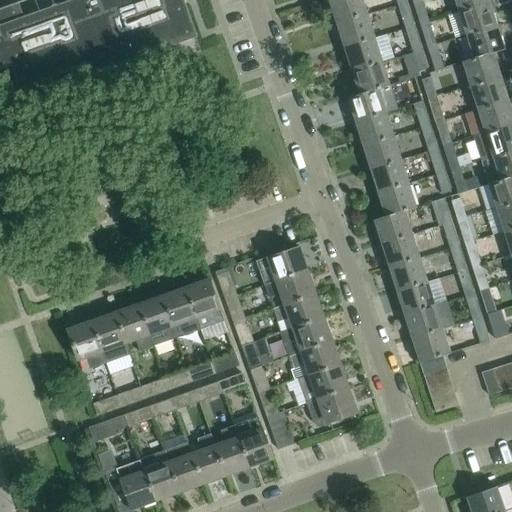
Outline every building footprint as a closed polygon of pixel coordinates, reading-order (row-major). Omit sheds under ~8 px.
[(70,0),(56,5),(55,4),(52,6),(52,7),(23,17),(18,3),(19,3),(18,2),(0,8),(0,69),(11,65),(19,88),(20,88),(20,87),(48,77),(48,78),(50,77),(49,76),(77,66),(81,78),(197,37),(183,0),(70,0)] [(362,0),(329,0),(328,0),(336,24),(367,14),(362,0)] [(488,0),(454,0),(458,11),(489,1),(488,0)] [(407,1),(398,4),(404,23),(413,20),(407,1)] [(489,1),(458,11),(465,35),(497,25),(489,1)] [(422,2),(414,4),(420,23),(428,21),(422,2)] [(367,14),(336,24),(343,48),(374,37),(367,14)] [(414,25),(405,28),(412,47),(420,44),(414,25)] [(429,25),(422,28),(428,47),(436,45),(429,25)] [(473,58),(461,62),(462,63),(493,53),(504,49),(497,25),(465,35),(473,58)] [(374,37),(343,48),(351,71),(382,61),(374,37)] [(422,49),(413,52),(419,71),(428,68),(422,49)] [(437,49),(429,51),(435,70),(443,67),(437,49)] [(493,53),(462,63),(469,85),(500,75),(493,53)] [(382,61),(351,71),(358,94),(378,88),(390,84),(382,61)] [(500,75),(469,85),(476,109),(508,99),(500,75)] [(431,77),(422,79),(428,98),(437,96),(431,77)] [(358,94),(347,98),(354,122),(386,112),(378,88),(358,94)] [(511,112),(508,99),(476,109),(484,132),(511,123),(511,112)] [(421,100),(412,103),(418,122),(427,119),(421,100)] [(438,100),(429,103),(435,122),(444,119),(438,100)] [(386,112),(354,122),(362,145),(393,135),(386,112)] [(484,133),(473,137),(480,160),(511,149),(511,123),(484,132),(484,133)] [(429,124),(420,127),(426,146),(435,143),(429,124)] [(446,124),(437,127),(443,145),(452,143),(446,124)] [(393,135),(362,145),(369,170),(401,159),(393,135)] [(437,147),(427,150),(434,170),(443,167),(437,147)] [(453,147),(444,150),(450,169),(459,166),(453,147)] [(511,149),(480,160),(488,184),(511,176),(511,149)] [(401,159),(369,170),(377,193),(408,183),(401,159)] [(444,171),(435,174),(441,193),(451,190),(444,171)] [(461,171),(452,174),(458,193),(467,190),(461,171)] [(487,184),(479,186),(486,210),(494,207),(511,201),(511,176),(488,184),(487,184)] [(408,183),(377,193),(384,216),(404,210),(416,206),(408,183)] [(443,198),(435,200),(441,219),(449,217),(443,198)] [(459,198),(451,201),(457,219),(465,217),(459,198)] [(511,201),(494,207),(502,231),(511,228),(511,201)] [(384,216),(373,220),(380,243),(412,233),(404,210),(384,216)] [(451,221),(442,224),(448,243),(457,240),(451,221)] [(467,221),(459,224),(465,243),(473,240),(467,221)] [(511,228),(502,231),(509,255),(511,253),(511,228)] [(412,233),(380,243),(388,267),(419,257),(412,233)] [(458,245),(450,248),(456,267),(464,264),(458,245)] [(474,245),(466,247),(472,267),(481,264),(474,245)] [(273,270),(276,281),(277,281),(307,271),(307,270),(305,271),(297,248),(299,248),(298,247),(256,261),(260,275),(273,270)] [(419,257),(388,267),(396,291),(427,281),(419,257)] [(482,268),(474,271),(480,290),(488,287),(482,268)] [(466,269),(457,271),(463,290),(472,288),(466,269)] [(216,276),(224,299),(236,295),(228,271),(216,276)] [(307,271),(277,281),(276,281),(264,285),(269,298),(281,294),(285,304),(315,294),(313,294),(306,272),(307,271)] [(184,287),(184,289),(194,317),(195,316),(199,329),(223,321),(208,279),(207,279),(208,280),(185,288),(185,287),(184,287)] [(427,281),(396,291),(403,314),(434,304),(427,281)] [(195,316),(194,317),(184,289),(162,297),(161,295),(160,296),(161,297),(175,337),(199,329),(195,316)] [(473,292),(465,295),(471,314),(479,311),(473,292)] [(489,292),(481,294),(487,314),(496,311),(489,292)] [(315,295),(315,294),(285,304),(272,308),(277,322),(289,317),(293,328),(323,318),(323,317),(322,318),(314,295),(315,295)] [(244,318),(236,295),(224,299),(232,322),(244,318)] [(175,337),(161,297),(138,305),(138,304),(137,304),(137,305),(147,334),(148,333),(157,330),(162,342),(175,337)] [(434,304),(403,314),(411,339),(442,328),(434,304)] [(147,334),(137,305),(115,314),(114,312),(113,312),(114,314),(124,342),(134,338),(139,351),(152,346),(148,333),(147,334)] [(124,342),(114,314),(91,322),(91,320),(90,321),(90,322),(100,350),(101,350),(105,362),(129,354),(124,342)] [(481,316),(472,319),(473,320),(474,325),(478,338),(487,336),(481,316)] [(253,342),(244,318),(232,322),(241,346),(253,342)] [(324,318),(323,318),(293,328),(281,332),(285,345),(298,341),(301,351),(332,341),(331,341),(330,342),(322,319),(324,318)] [(100,350),(90,322),(68,330),(67,329),(66,329),(77,359),(84,356),(89,368),(105,362),(101,350),(100,350)] [(505,326),(492,330),(495,339),(508,335),(505,326)] [(442,328),(411,339),(419,363),(442,355),(450,353),(442,328)] [(332,342),(332,341),(301,351),(289,355),(294,369),(306,364),(309,375),(310,375),(340,365),(340,364),(338,365),(330,343),(332,342)] [(261,365),(253,342),(241,346),(249,370),(261,365)] [(234,353),(211,362),(215,374),(239,365),(234,353)] [(442,355),(419,363),(423,374),(446,367),(442,355)] [(215,374),(211,362),(187,370),(192,382),(215,374)] [(270,389),(261,365),(249,370),(257,393),(270,389)] [(347,388),(339,366),(340,365),(310,375),(309,375),(297,379),(305,403),(348,388),(347,388)] [(504,365),(493,369),(500,392),(511,388),(504,365)] [(446,367),(423,374),(427,386),(450,379),(446,367)] [(493,369),(481,372),(488,395),(500,392),(493,369)] [(192,382),(187,370),(163,378),(168,390),(192,382)] [(241,373),(218,381),(222,393),(246,385),(241,373)] [(168,390),(163,378),(140,387),(144,399),(168,390)] [(450,379),(427,386),(431,400),(454,392),(450,379)] [(222,393),(218,381),(194,390),(199,402),(222,393)] [(144,399),(140,387),(116,395),(121,407),(144,399)] [(348,389),(348,388),(305,403),(310,416),(323,412),(326,423),(357,412),(356,411),(355,412),(347,389),(348,389)] [(278,412),(270,389),(257,393),(266,417),(278,412)] [(199,402),(194,390),(171,398),(175,410),(199,402)] [(454,392),(431,400),(435,412),(458,405),(454,392)] [(121,407),(116,395),(92,404),(97,415),(121,407)] [(175,410),(171,398),(147,406),(151,418),(175,410)] [(151,418),(147,406),(124,415),(128,427),(151,418)] [(282,424),(278,412),(266,417),(277,448),(293,443),(286,422),(282,424)] [(115,431),(128,427),(124,415),(88,427),(93,443),(116,434),(115,431)] [(238,438),(249,468),(249,466),(271,458),(272,460),(273,459),(257,417),(234,425),(238,438)] [(249,468),(238,438),(234,425),(220,430),(225,442),(215,446),(214,446),(225,476),(226,476),(225,474),(248,466),(248,468),(249,468)] [(225,476),(214,446),(215,446),(210,434),(197,439),(201,451),(191,454),(191,455),(202,484),(202,483),(224,475),(225,476)] [(202,484),(191,455),(191,454),(187,442),(173,447),(178,459),(168,463),(167,463),(178,493),(179,493),(178,491),(201,483),(201,485),(202,484)] [(140,459),(144,471),(155,501),(155,500),(177,492),(178,493),(167,463),(168,463),(163,451),(140,459)] [(155,501),(144,471),(140,459),(104,472),(117,508),(118,508),(118,507),(128,503),(131,510),(132,510),(131,508),(154,500),(155,502),(155,501)] [(497,486),(465,498),(470,511),(499,511),(505,510),(497,486)]
